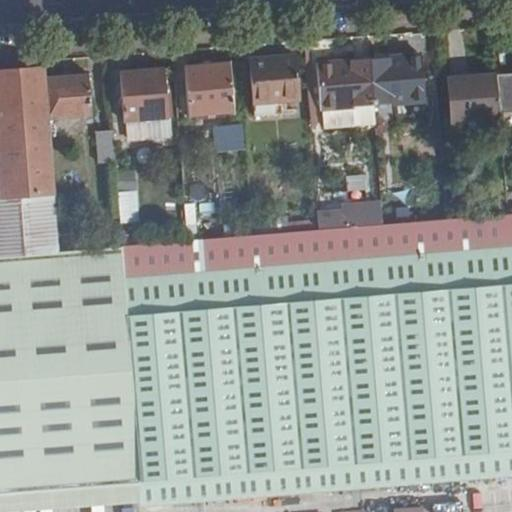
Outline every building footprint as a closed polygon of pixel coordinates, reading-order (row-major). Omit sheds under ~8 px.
[(171,52),(174,80),(186,79),(185,67),(187,67),(187,51),(171,52)] [(419,56),(369,60),(373,105),(423,100),(419,56)] [(292,59),(250,62),(252,103),(296,100),(292,59)] [(373,105),(369,60),(318,63),(322,109),(373,105)] [(185,67),(186,79),(188,117),(232,114),(228,64),(187,67),(185,67)] [(0,196),(52,194),(46,121),(44,79),(44,69),(0,71),(0,196)] [(163,69),(120,72),(123,122),(166,120),(163,69)] [(498,117),(494,76),(477,77),(477,74),(447,77),(451,121),(498,117)] [(44,79),(46,121),(89,118),(85,76),(44,79)] [(240,122),(210,127),(214,153),(244,148),(240,122)] [(97,166),(114,164),(112,133),(95,134),(97,166)] [(118,225),(137,224),(135,171),(117,172),(118,225)] [(367,175),(347,175),(348,190),(368,189),(367,175)] [(0,253),(56,249),(52,194),(0,196),(0,253)] [(380,206),(314,212),(315,227),(315,232),(381,225),(380,209),(380,206)] [(380,209),(381,225),(410,223),(409,207),(380,209)] [(0,511),(511,469),(511,213),(505,214),(381,225),(315,232),(251,237),(184,243),(120,249),(56,254),(0,259),(0,511)]
